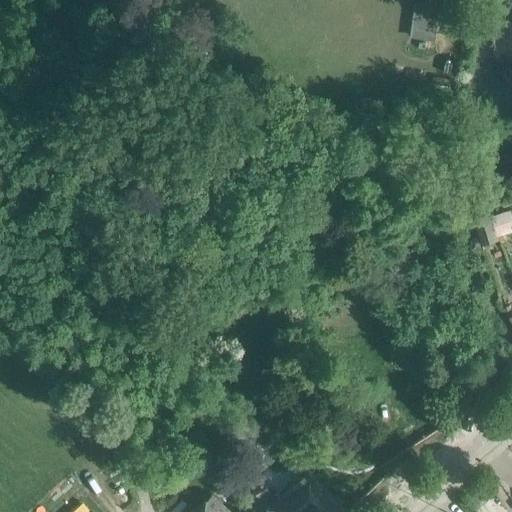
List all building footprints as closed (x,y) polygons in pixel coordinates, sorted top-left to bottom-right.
[(409,38),(433,41),(438,5),(413,2),(409,38)] [(495,230),(499,238),(511,233),(511,216),(509,209),(489,216),(491,222),(495,230)] [(484,244),(499,238),(495,230),(491,222),(489,216),(475,221),(484,244)] [(347,511),(309,470),(267,509),(270,511),(347,511)] [(248,480),(261,502),(272,495),(259,473),(248,480)] [(228,511),(211,495),(194,511),(228,511)]
